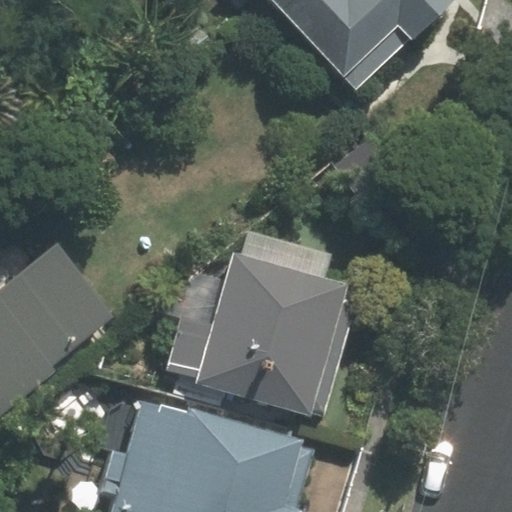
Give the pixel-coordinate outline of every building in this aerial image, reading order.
[(350,81),(404,31),(402,30),(434,0),(267,0),(331,68),(335,65),(350,81)] [(401,198),(358,146),(321,175),(365,229),(401,198)] [(0,383),(97,304),(50,247),(0,287),(0,383)] [(316,413),(349,289),(336,286),(338,279),(222,249),(203,321),(177,314),(164,363),(189,371),(186,380),(302,411),(302,408),(316,413)] [(285,432),(287,427),(181,397),(180,402),(138,390),(105,507),(124,511),(287,511),(291,497),(296,498),(313,439),(285,432)]
